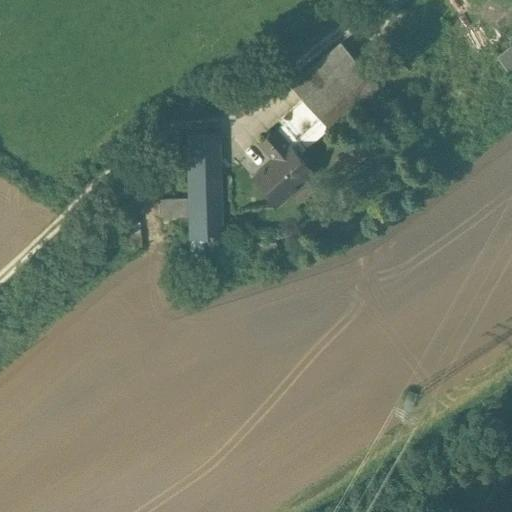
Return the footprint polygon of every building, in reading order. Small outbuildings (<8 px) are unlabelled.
[(343,44),(293,86),(303,98),(320,117),(330,128),(379,86),(343,44)] [(511,71),(511,70),(511,44),(499,55),(511,71)] [(284,123),(296,137),(320,117),(303,98),(278,119),(283,124),(284,123)] [(330,128),(320,117),(296,137),(298,140),(291,145),(299,154),(330,128)] [(314,172),(299,154),(291,145),(298,140),(296,137),(284,123),(283,124),(262,142),(275,158),(251,178),(275,206),(314,172)] [(217,133),(187,134),(188,195),(188,214),(189,238),(202,238),(219,237),(217,133)] [(188,214),(188,195),(159,196),(160,215),(188,214)] [(202,238),(189,238),(189,256),(203,256),(202,238)]
